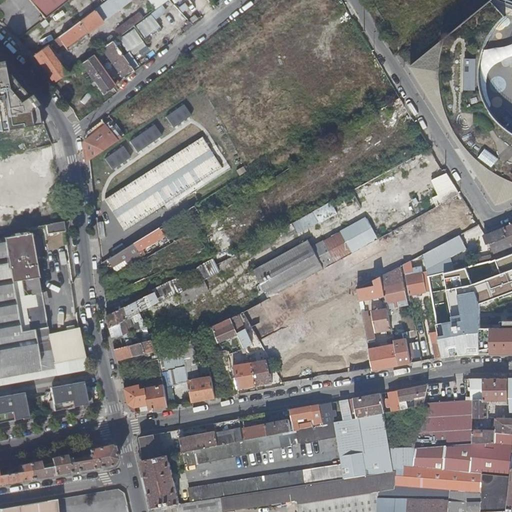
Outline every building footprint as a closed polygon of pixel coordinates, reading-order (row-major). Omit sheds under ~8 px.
[(31,0),(30,1),(45,19),(68,0),(31,0)] [(150,0),(157,9),(168,1),(167,0),(108,0),(52,42),(54,45),(56,43),(58,45),(63,41),(66,44),(68,43),(69,44),(101,20),(102,22),(131,0),(150,0)] [(495,0),(410,69),(498,207),(511,201),(511,3),(503,0),(495,0)] [(119,37),(134,26),(144,19),(139,13),(115,31),(119,37)] [(152,15),(137,26),(147,39),(161,27),(152,15)] [(140,70),(134,55),(147,49),(139,31),(105,46),(119,79),(140,70)] [(51,43),(34,55),(54,83),(67,73),(56,58),(59,56),(52,46),(53,46),(51,43)] [(92,55),(81,64),(102,94),(107,100),(117,93),(113,88),(120,83),(118,81),(113,85),(92,55)] [(0,131),(44,123),(27,97),(0,65),(0,131)] [(387,107),(391,114),(406,105),(402,98),(387,107)] [(185,106),(168,118),(176,129),(193,117),(185,106)] [(387,107),(375,115),(379,122),(391,114),(387,107)] [(116,134),(121,131),(113,120),(108,124),(116,134)] [(85,164),(121,139),(119,136),(116,139),(102,121),(88,132),(83,144),(85,164)] [(156,126),(133,142),(141,153),(163,137),(156,126)] [(201,137),(104,198),(123,228),(220,167),(201,137)] [(124,147),(107,159),(114,170),(131,158),(124,147)] [(428,179),(437,199),(455,191),(446,171),(428,179)] [(290,220),(295,232),(336,215),(331,203),(290,220)] [(197,230),(186,211),(132,245),(110,259),(114,266),(126,259),(129,264),(148,254),(146,250),(142,252),(141,250),(162,237),(164,241),(166,243),(172,240),(168,234),(185,223),(188,227),(184,229),(187,235),(197,230)] [(66,231),(65,221),(47,224),(49,234),(66,231)] [(511,246),(505,229),(486,236),(485,237),(488,245),(492,244),(495,253),(502,251),(503,254),(507,252),(507,249),(510,248),(511,247),(511,246)] [(0,386),(57,376),(55,367),(49,333),(37,259),(47,257),(43,236),(33,237),(32,234),(0,239),(0,386)] [(425,255),(426,260),(428,272),(429,277),(443,273),(456,270),(452,258),(467,250),(460,236),(425,255)] [(324,268),(313,247),(310,240),(254,270),(269,298),(324,268)] [(323,242),(313,247),(324,268),(334,262),(323,242)] [(492,354),(491,329),(482,329),(482,305),(511,293),(511,254),(492,262),(456,270),(443,273),(450,314),(437,317),(443,349),(445,357),(460,355),(492,354)] [(432,291),(429,277),(428,272),(412,275),(411,273),(413,272),(411,261),(404,265),(405,273),(410,295),(432,291)] [(405,273),(404,265),(396,269),(398,275),(405,273)] [(376,286),(358,289),(361,301),(364,300),(386,296),(384,286),(383,280),(382,277),(375,280),(376,286)] [(384,286),(386,296),(387,303),(408,299),(405,282),(398,283),(397,278),(389,280),(390,285),(386,285),(384,286)] [(204,282),(178,295),(182,304),(208,291),(204,282)] [(144,297),(108,316),(111,328),(131,318),(141,313),(153,307),(151,304),(147,306),(144,297)] [(393,330),(388,309),(373,312),(376,333),(393,330)] [(254,344),(240,315),(232,318),(239,334),(245,345),(246,348),(254,344)] [(131,318),(111,328),(114,339),(137,330),(131,318)] [(239,334),(232,318),(214,326),(220,342),(239,334)] [(368,319),(364,320),(367,337),(374,336),(371,319),(368,319)] [(80,326),(49,333),(55,367),(88,361),(85,356),(80,326)] [(137,330),(114,339),(116,349),(134,344),(132,337),(142,333),(145,341),(153,339),(147,326),(137,330)] [(511,353),(511,328),(491,329),(492,354),(511,353)] [(400,365),(408,364),(402,334),(394,335),(395,344),(400,365)] [(194,336),(182,341),(185,359),(193,402),(217,398),(213,377),(211,371),(200,373),(194,336)] [(134,344),(116,349),(119,359),(157,350),(153,339),(145,341),(134,344)] [(411,358),(420,357),(418,341),(409,342),(411,358)] [(395,344),(370,349),(373,368),(374,370),(400,365),(395,344)] [(445,357),(443,349),(435,350),(437,359),(445,357)] [(230,351),(224,353),(224,356),(227,365),(230,372),(234,371),(228,355),(231,354),(230,351)] [(268,360),(253,363),(257,385),(274,382),(268,360)] [(55,367),(57,376),(90,370),(88,361),(55,367)] [(257,385),(253,363),(234,366),(238,389),(257,385)] [(484,379),(469,380),(469,382),(472,382),(472,401),(473,401),(484,400),(484,379)] [(508,379),(484,379),(484,400),(484,401),(488,401),(491,401),(497,401),(509,401),(508,379)] [(139,384),(125,388),(129,405),(136,408),(149,406),(150,410),(169,407),(165,385),(140,389),(139,384)] [(75,407),(93,403),(91,393),(86,394),(84,385),(70,388),(69,385),(64,386),(65,389),(51,392),(53,402),(50,402),(52,412),(68,408),(68,407),(75,406),(75,407)] [(399,391),(403,410),(406,409),(405,404),(404,404),(403,401),(416,399),(416,407),(425,406),(425,405),(429,386),(399,391)] [(393,403),(395,411),(403,410),(399,391),(390,393),(392,404),(393,403)] [(353,419),(386,413),(382,394),(350,400),(353,419)] [(16,419),(32,416),(30,405),(27,406),(24,397),(11,400),(10,396),(4,397),(5,401),(0,402),(0,422),(9,421),(9,420),(16,418),(16,419)] [(341,401),(345,421),(353,419),(350,400),(341,401)] [(473,401),(473,416),(473,418),(488,418),(488,401),(484,401),(484,400),(473,401)] [(460,401),(460,414),(460,416),(461,416),(473,416),(473,401),(460,401)] [(425,406),(420,424),(429,425),(432,414),(459,412),(458,402),(425,405),(425,406)] [(325,425),(335,423),(331,403),(321,405),(325,425)] [(295,431),(325,425),(321,405),(291,410),(295,431)] [(364,453),(367,476),(395,471),(386,413),(353,419),(345,421),(336,423),(342,457),(364,453)] [(439,430),(446,430),(461,431),(461,416),(460,416),(460,414),(439,415),(439,430)] [(511,418),(496,418),(495,432),(474,431),(474,444),(496,442),(496,433),(511,434),(511,418)] [(215,424),(219,445),(244,440),(240,419),(215,424)] [(269,436),(292,431),(290,420),(267,424),(269,436)] [(184,452),(182,453),(186,467),(338,437),(335,423),(325,425),(295,431),(292,431),(269,436),(247,440),(244,440),(219,445),(184,452)] [(183,430),(180,430),(184,452),(219,445),(215,424),(210,425),(212,433),(184,438),(183,430)] [(245,428),(247,440),(269,436),(267,424),(245,428)] [(446,430),(447,446),(462,445),(462,431),(461,431),(446,430)] [(462,431),(462,445),(474,444),(474,431),(462,431)] [(417,448),(414,467),(436,469),(511,476),(511,472),(511,434),(496,433),(496,442),(474,444),(462,445),(447,446),(417,448)] [(142,437),(146,460),(164,456),(161,442),(160,434),(142,437)] [(113,445),(105,446),(67,454),(67,455),(51,459),(52,464),(54,475),(112,465),(117,459),(113,445)] [(342,457),(346,479),(367,476),(364,453),(342,457)] [(154,508),(156,507),(180,504),(168,455),(164,456),(146,460),(143,461),(154,508)] [(29,464),(31,479),(54,475),(52,464),(51,459),(41,461),(29,464)] [(0,484),(31,479),(29,464),(29,463),(21,465),(22,472),(0,475),(0,484)] [(188,487),(190,502),(344,479),(342,465),(188,487)] [(402,470),(395,486),(434,489),(436,469),(414,467),(404,466),(403,470),(402,470)] [(436,469),(434,489),(450,490),(482,492),(481,511),(511,511),(511,472),(511,476),(436,469)] [(180,504),(156,507),(156,511),(222,511),(285,503),(297,501),(298,511),(378,511),(379,499),(450,501),(450,490),(434,489),(395,486),(398,471),(395,471),(367,476),(346,479),(344,479),(190,502),(180,504)] [(482,492),(450,490),(450,501),(449,511),(511,511),(481,511),(482,492)] [(0,511),(57,511),(56,499),(0,509),(0,511)] [(449,511),(450,501),(379,499),(378,511),(449,511)]
